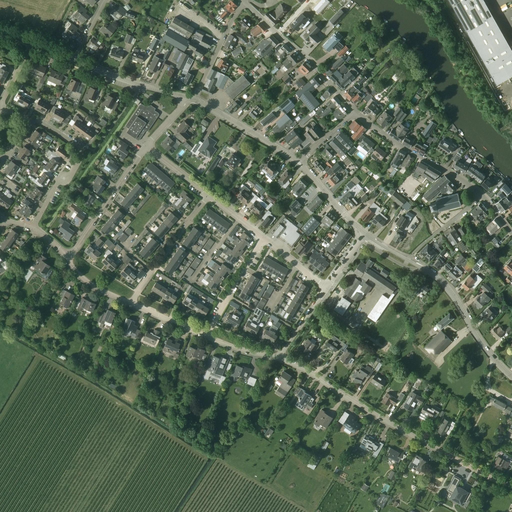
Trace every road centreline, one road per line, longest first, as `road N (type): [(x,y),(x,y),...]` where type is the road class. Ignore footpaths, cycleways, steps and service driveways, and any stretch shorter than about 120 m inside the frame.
road 1 (residential): [(511,485),(277,359)]
road 2 (tertiary): [(511,376),(435,277),(363,234)]
road 3 (residential): [(356,110),(242,2)]
road 4 (residential): [(30,229),(82,154),(28,121)]
road 5 (residential): [(480,194),(356,110)]
road 6 (residential): [(66,259),(145,147)]
road 7 (residential): [(131,305),(207,194)]
road 8 (tertiary): [(298,162),(189,97)]
road 9 (tertiary): [(189,97),(74,59)]
